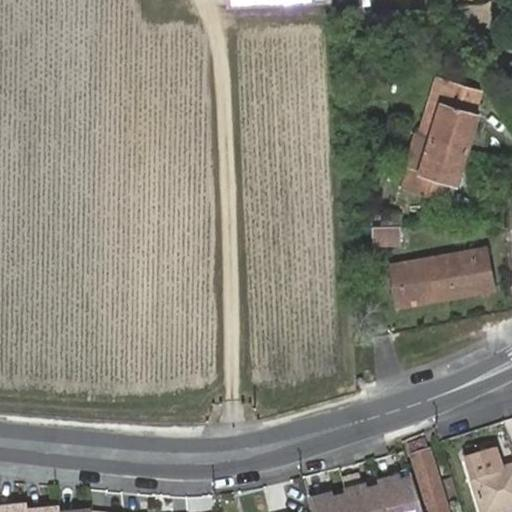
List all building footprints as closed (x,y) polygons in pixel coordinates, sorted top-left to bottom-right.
[(482,93),(441,80),(423,133),(433,137),(469,149),(480,115),(475,113),(482,93)] [(423,133),(420,132),(408,165),(411,166),(405,185),(449,200),(455,181),(458,182),(469,149),(433,137),(423,133)] [(400,226),(374,227),(375,245),(400,245),(400,226)] [(487,249),(429,258),(390,264),(397,305),(494,288),(487,249)] [(409,453),(428,511),(446,511),(424,448),(409,453)] [(511,471),(496,476),(489,453),(465,461),(481,511),(506,511),(511,510),(511,471)] [(394,479),(378,483),(380,489),(386,511),(422,511),(412,480),(395,485),(394,479)] [(361,489),(345,492),(347,497),(350,511),(386,511),(380,489),(362,493),(361,489)] [(327,498),(310,502),(313,511),(350,511),(347,497),(329,503),(327,498)]
